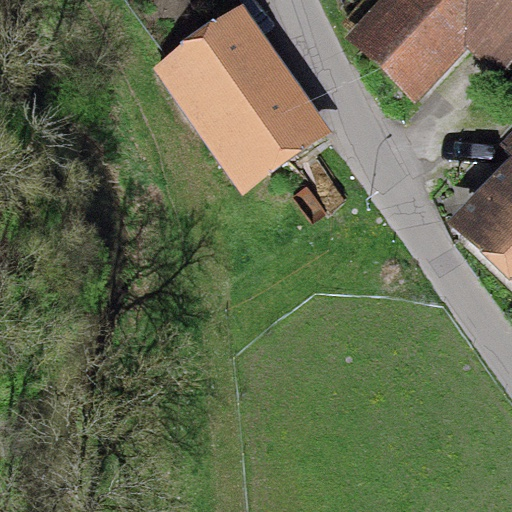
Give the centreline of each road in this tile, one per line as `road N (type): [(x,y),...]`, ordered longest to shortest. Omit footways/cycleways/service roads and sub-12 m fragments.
road 1 (track): [(225,511),(191,214),(90,0)]
road 2 (unclassified): [(287,0),(407,225),(511,367)]
